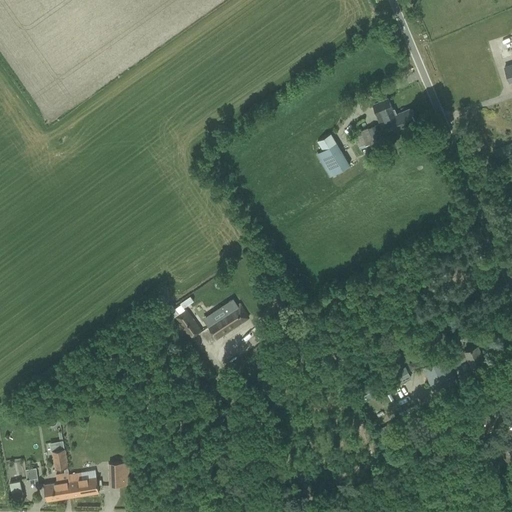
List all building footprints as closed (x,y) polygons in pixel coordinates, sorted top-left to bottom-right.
[(378,103),(373,105),(377,115),(376,115),(382,129),(392,125),(395,130),(406,126),(415,122),(412,115),(414,113),(412,110),(410,110),(409,109),(397,114),(394,108),(392,109),(388,99),(378,103)] [(354,135),(360,149),(375,143),(368,128),(361,131),(361,132),(354,135)] [(316,154),(330,176),(350,164),(332,133),(317,141),(322,150),(316,154)] [(511,142),(493,151),(498,162),(511,155),(511,142)] [(216,319),(208,325),(216,338),(225,332),(247,317),(238,304),(237,305),(233,298),(219,308),(224,314),(216,319)] [(282,319),(272,325),(278,334),(297,321),(283,299),(278,303),(283,310),(278,313),(282,319)] [(178,313),(174,317),(175,318),(190,338),(191,338),(201,330),(186,310),(184,311),(183,308),(184,308),(182,306),(181,304),(175,308),(175,309),(178,313)] [(423,369),(432,391),(457,380),(451,367),(460,363),(460,362),(469,359),(472,365),(484,359),(477,345),(457,354),(423,369)] [(359,348),(349,353),(351,357),(361,352),(359,348)] [(380,382),(385,391),(411,377),(406,368),(380,382)] [(50,404),(39,408),(40,410),(42,417),(54,414),(52,409),(50,404)] [(484,439),(497,418),(484,410),(472,432),(484,439)] [(511,441),(501,446),(509,466),(511,464),(511,441)] [(55,469),(64,467),(65,472),(68,472),(67,467),(68,467),(65,449),(52,451),(55,469)] [(109,462),(110,486),(129,485),(128,462),(109,462)] [(27,479),(34,478),(35,478),(38,478),(36,467),(26,469),(27,479)] [(72,473),(68,473),(72,496),(99,492),(98,482),(97,476),(82,478),(81,471),(72,473)] [(65,472),(56,474),(57,481),(44,483),(44,485),(47,500),(72,496),(68,473),(68,472),(65,472)]
